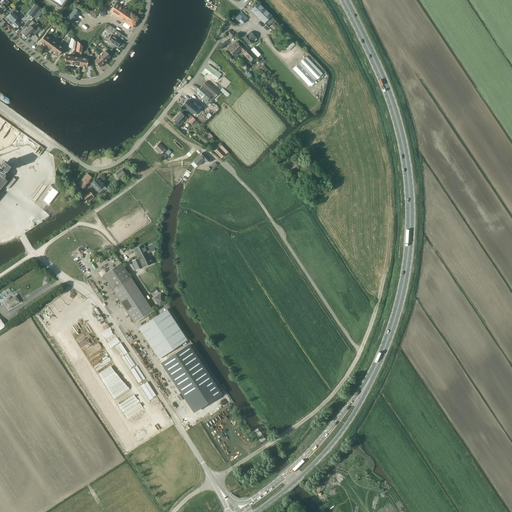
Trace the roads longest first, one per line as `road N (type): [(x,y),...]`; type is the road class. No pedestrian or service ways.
road 1 (track): [(228,470),(337,389),(361,350),(381,289),(390,218),(384,155),(369,97),(330,15)]
road 2 (primary): [(366,385),(399,303),(409,188),(388,93),(344,0)]
road 3 (unclassified): [(33,253),(99,305),(223,494)]
road 4 (unclassified): [(148,0),(120,60),(84,84),(53,69),(0,22)]
road 5 (primary): [(366,385),(297,466),(238,511)]
road 6 (primary): [(255,511),(338,436),(366,385)]
road 7 (unclassified): [(0,109),(92,170),(126,157)]
road 8 (residential): [(126,157),(215,45)]
